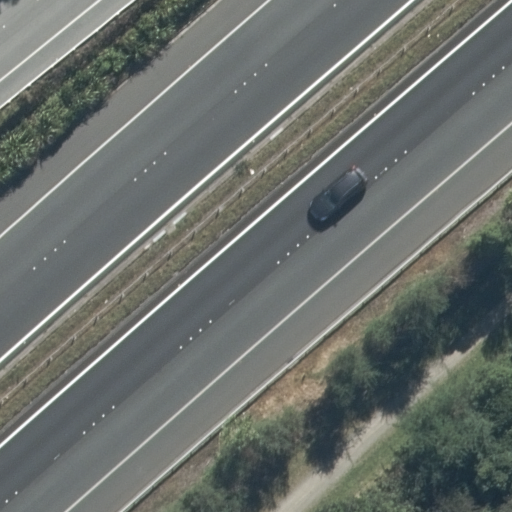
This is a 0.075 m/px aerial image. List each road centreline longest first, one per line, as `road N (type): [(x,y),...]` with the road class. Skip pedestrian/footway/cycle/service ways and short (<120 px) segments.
road 1 (trunk): [(511,70),(8,511)]
road 2 (trunk): [(0,308),(353,0)]
